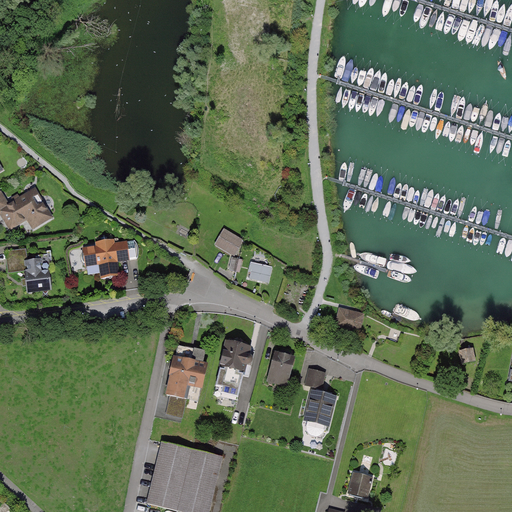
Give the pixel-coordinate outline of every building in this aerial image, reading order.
[(58,213),(39,185),(8,205),(27,233),(58,213)] [(245,244),(225,231),(214,248),(234,261),(245,244)] [(127,243),(81,247),(84,273),(130,269),(127,243)] [(11,275),(24,274),(22,253),(9,255),(11,275)] [(24,267),(27,296),(53,293),(49,264),(24,267)] [(273,270),(250,265),(247,280),(270,285),(273,270)] [(364,318),(340,311),(335,329),(360,335),(364,318)] [(247,389),(255,349),(229,344),(220,383),(247,389)] [(207,360),(177,354),(169,396),(199,402),(207,360)] [(295,362),(277,356),(268,385),(287,391),(295,362)] [(333,431),(342,393),(317,387),(307,425),(333,431)] [(160,511),(177,511),(191,453),(164,446),(149,509),(160,511)] [(205,511),(219,460),(191,453),(177,511),(205,511)] [(370,502),(375,478),(353,474),(348,498),(370,502)]
